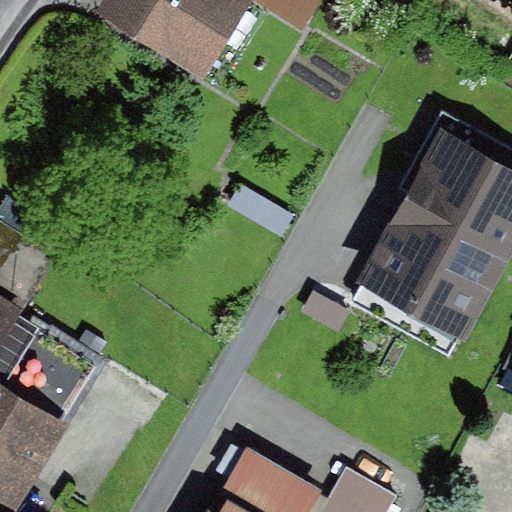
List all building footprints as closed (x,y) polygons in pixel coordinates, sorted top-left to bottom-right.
[(248,0),(106,0),(99,12),(204,75),(248,0)] [(320,0),(251,0),(304,30),(320,0)] [(511,263),(511,162),(447,127),(365,279),(473,336),(511,263)] [(241,185),(231,201),(280,232),(290,216),(241,185)] [(0,221),(0,298),(20,310),(53,253),(0,221)] [(0,298),(0,342),(20,310),(0,298)] [(107,363),(20,310),(0,342),(0,501),(17,511),(107,363)] [(312,511),(325,491),(248,446),(209,511),(312,511)] [(387,511),(396,497),(348,470),(324,511),(387,511)]
